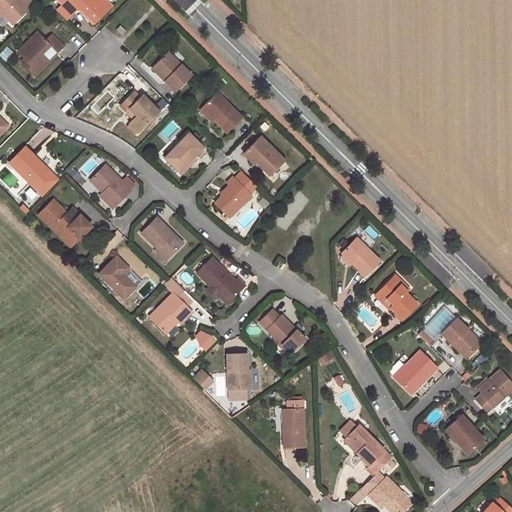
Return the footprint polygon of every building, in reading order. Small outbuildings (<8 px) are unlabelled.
[(0,0),(0,9),(13,22),(29,7),(21,0),(0,0)] [(79,6),(94,21),(111,5),(106,0),(59,0),(72,13),(79,6)] [(0,13),(11,24),(13,22),(0,9),(0,13)] [(116,28),(122,34),(125,31),(119,25),(116,28)] [(33,74),(62,46),(50,34),(44,40),(36,32),(17,52),(24,59),(21,61),(33,74)] [(163,80),(173,91),(190,75),(167,52),(152,67),(165,79),(163,80)] [(137,133),(158,111),(141,95),(139,98),(132,91),(118,106),(125,113),(128,109),(135,116),(127,124),(128,125),(127,126),(134,133),(135,132),(137,133)] [(201,108),(212,119),(225,132),(240,117),(216,93),(201,108)] [(212,119),(201,108),(198,110),(210,122),(212,119)] [(187,133),(169,151),(172,154),(165,161),(179,175),(204,150),(187,133)] [(282,161),(258,137),(245,151),(255,161),(252,164),(266,177),(282,161)] [(8,162),(30,184),(45,168),(23,146),(8,162)] [(169,151),(162,158),(165,161),(172,154),(169,151)] [(242,154),(252,164),(255,161),(245,151),(242,154)] [(129,189),(103,164),(91,177),(104,189),(101,192),(99,194),(112,207),(129,189)] [(39,194),(55,178),(45,168),(30,184),(39,194)] [(233,179),(231,177),(225,183),(230,187),(213,204),(228,218),(250,196),(248,194),(255,187),(239,172),(233,179)] [(88,180),(101,192),(104,189),(91,177),(88,180)] [(37,215),(64,241),(71,233),(76,239),(89,226),(78,215),(72,222),(65,214),(51,200),(37,215)] [(65,214),(72,222),(78,215),(71,208),(65,214)] [(140,233),(166,259),(182,243),(155,217),(140,233)] [(69,246),(76,239),(71,233),(64,241),(69,246)] [(351,264),(364,276),(378,261),(355,238),(340,253),(343,255),(351,264)] [(340,258),(349,266),(351,264),(343,255),(340,258)] [(114,257),(97,275),(122,300),(132,290),(122,280),(124,278),(129,272),(114,257)] [(195,272),(209,286),(210,284),(220,294),(218,295),(226,303),(244,285),(236,277),(233,280),(210,257),(195,272)] [(390,278),(397,285),(400,282),(393,275),(390,278)] [(172,293),(148,317),(162,330),(174,319),(177,322),(179,324),(191,312),(176,297),(183,290),(170,277),(163,284),(172,293)] [(122,280),(132,290),(134,287),(124,278),(122,280)] [(386,299),(391,304),(388,307),(401,320),(416,305),(404,293),(407,289),(400,282),(397,285),(390,278),(376,293),(384,302),(386,299)] [(384,302),(376,293),(373,295),(386,309),(388,307),(391,304),(386,299),(384,302)] [(258,322),(278,342),(289,354),(304,339),(280,314),(278,316),(271,309),(258,322)] [(174,319),(162,330),(165,334),(177,322),(174,319)] [(441,334),(465,358),(477,346),(464,333),(467,331),(455,319),(441,334)] [(199,346),(204,351),(215,340),(209,335),(199,331),(195,335),(199,346)] [(480,344),(467,331),(464,333),(477,346),(480,344)] [(276,344),(287,356),(289,354),(278,342),(276,344)] [(409,394),(436,369),(419,352),(393,377),(409,394)] [(247,389),(246,370),(245,354),(225,355),(227,390),(247,389)] [(200,370),(193,377),(195,379),(202,372),(200,370)] [(486,412),(511,388),(511,385),(499,371),(487,381),(485,379),(475,388),(481,394),(474,399),(486,412)] [(211,381),(202,372),(195,379),(204,388),(211,381)] [(302,447),(300,409),(283,410),(284,431),(281,431),(282,448),(302,447)] [(457,440),(468,452),(482,439),(459,415),(444,429),(456,441),(457,440)] [(456,441),(444,429),(442,431),(453,443),(456,441)] [(389,463),(356,431),(344,443),(357,455),(354,458),(368,471),(365,474),(372,481),(378,474),(389,463)] [(357,455),(344,443),(342,446),(354,458),(357,455)] [(405,511),(412,505),(387,480),(385,481),(378,474),(372,481),(362,491),(382,511),(384,508),(387,506),(393,511),(405,511)] [(511,511),(511,508),(499,498),(494,503),(492,501),(481,511),(511,511)]
